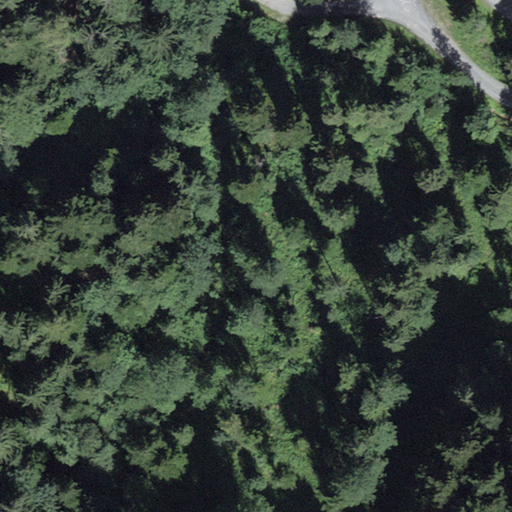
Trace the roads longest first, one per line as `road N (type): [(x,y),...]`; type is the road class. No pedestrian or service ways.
road 1 (track): [(511,90),(428,35),(395,0)]
road 2 (track): [(273,0),(317,13),(395,0)]
